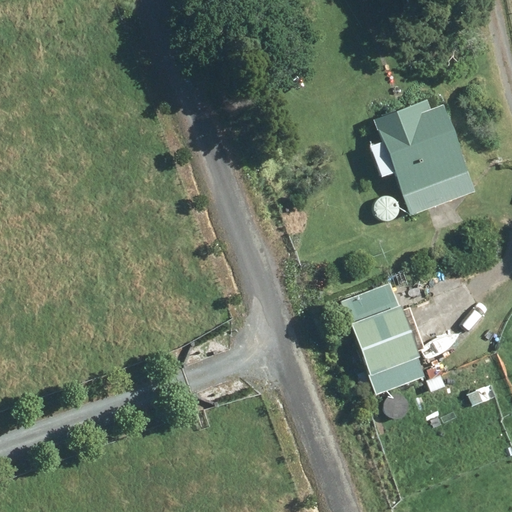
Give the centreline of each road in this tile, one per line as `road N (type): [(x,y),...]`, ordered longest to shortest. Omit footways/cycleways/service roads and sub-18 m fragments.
road 1 (unclassified): [(351,511),(158,0)]
road 2 (unknown): [(282,328),(0,433)]
